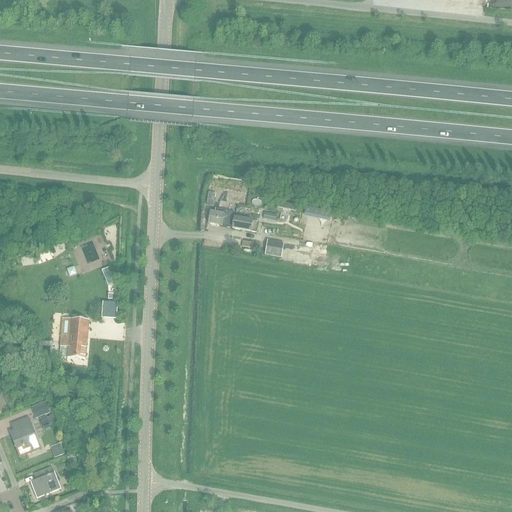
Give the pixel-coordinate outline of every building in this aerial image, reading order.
[(213,206),(215,194),(208,193),(206,205),(213,206)] [(232,229),(234,218),(233,218),(234,213),(224,211),(224,215),(210,213),(208,224),(222,227),(225,227),(225,228),(232,229)] [(263,219),(275,222),(277,215),(264,213),(263,219)] [(258,223),(234,218),(232,229),(257,233),(258,223)] [(265,255),(281,258),(284,244),(268,241),(265,255)] [(312,253),(311,260),(324,262),(325,255),(312,253)] [(109,268),(102,271),(108,285),(115,282),(109,268)] [(60,347),(59,357),(67,358),(85,359),(89,322),(62,320),(60,347)] [(36,419),(49,413),(45,402),(31,408),(36,419)] [(16,438),(12,440),(20,458),(40,450),(28,419),(11,426),(16,438)] [(49,426),(49,425),(47,419),(41,422),(43,428),(44,428),(49,426)] [(52,452),(60,450),(59,444),(50,447),(52,452)] [(38,481),(30,484),(36,499),(60,490),(54,474),(53,475),(50,469),(36,475),(38,481)]
